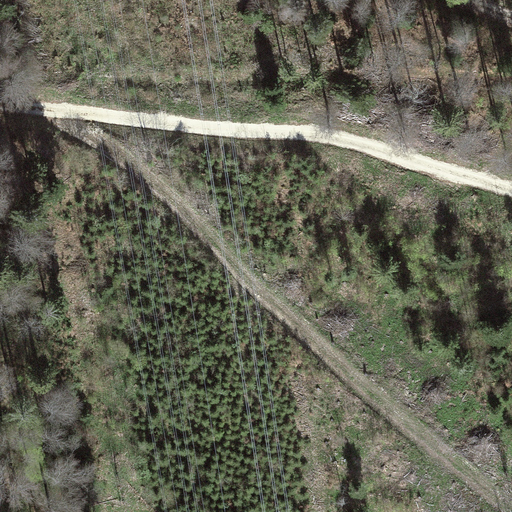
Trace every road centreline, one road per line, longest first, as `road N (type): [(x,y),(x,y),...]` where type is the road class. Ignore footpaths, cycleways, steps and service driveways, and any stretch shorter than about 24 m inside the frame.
road 1 (track): [(508,511),(441,464),(249,258),(65,118)]
road 2 (track): [(0,106),(342,147),(511,185)]
